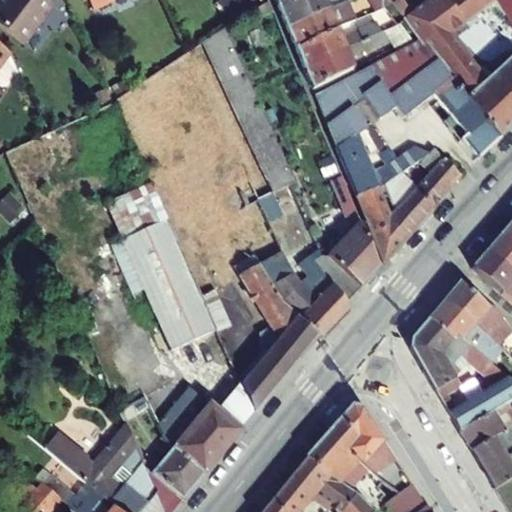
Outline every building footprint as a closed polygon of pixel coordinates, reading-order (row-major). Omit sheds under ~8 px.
[(3,0),(0,4),(0,28),(24,46),(54,6),(45,0),(3,0)] [(112,0),(87,0),(93,11),(113,1),(112,0)] [(254,8),(250,0),(249,0),(238,6),(243,14),(254,8)] [(297,0),(274,0),(278,9),(297,0)] [(353,0),(297,0),(278,9),(286,30),(348,3),(353,0)] [(366,0),(374,14),(383,9),(391,5),(387,0),(366,0)] [(511,58),(491,78),(484,70),(478,68),(475,71),(449,36),(424,3),(410,14),(399,0),(398,0),(391,5),(404,22),(419,42),(421,46),(425,43),(466,99),(466,100),(498,140),(511,127),(511,58)] [(428,0),(424,3),(449,36),(464,26),(444,0),(428,0)] [(503,17),(511,10),(511,0),(444,0),(464,26),(494,4),(503,17)] [(269,1),(250,14),(255,23),(273,13),(269,1)] [(336,30),(356,22),(348,3),(286,30),(295,50),(336,30)] [(379,22),(376,23),(381,33),(396,26),(383,9),(374,14),(379,22)] [(511,10),(503,17),(511,31),(511,10)] [(381,33),(376,23),(358,32),(358,33),(340,40),(336,30),(295,50),(303,71),(343,51),(381,33)] [(343,51),(303,71),(312,92),(352,71),(347,59),(389,42),(394,49),(410,40),(410,39),(399,24),(396,26),(381,33),(343,51)] [(202,44),(215,73),(254,156),(272,195),(289,187),(296,184),(223,30),(202,44)] [(459,143),(475,163),(498,140),(466,100),(466,99),(425,43),(421,46),(419,42),(313,96),(335,150),(356,136),(363,131),(363,132),(366,130),(351,110),(363,101),(378,121),(394,110),(401,120),(433,97),(449,119),(464,139),(459,143)] [(0,87),(6,87),(18,71),(9,54),(0,47),(0,87)] [(110,88),(115,97),(125,92),(120,83),(110,88)] [(464,139),(449,119),(443,123),(459,143),(464,139)] [(363,132),(385,167),(395,160),(388,149),(384,151),(369,129),(366,130),(363,132)] [(372,176),(356,136),(335,150),(355,198),(377,189),(372,176)] [(417,164),(428,155),(412,149),(395,160),(385,167),(385,168),(393,180),(401,174),(417,164)] [(389,217),(400,244),(460,177),(433,150),(428,155),(417,164),(429,175),(417,188),(401,174),(393,180),(384,185),(388,195),(395,212),(389,217)] [(272,195),(254,156),(241,162),(258,201),(272,195)] [(246,208),(258,201),(241,162),(232,167),(243,190),(248,188),(249,190),(239,196),(246,208)] [(384,185),(393,180),(385,168),(372,176),(377,189),(384,185)] [(335,240),(339,244),(326,258),(320,258),(313,262),(331,287),(345,306),(345,305),(379,269),(341,179),(330,184),(347,227),(335,240)] [(105,205),(121,241),(167,221),(151,185),(105,205)] [(381,198),(388,195),(384,185),(377,189),(381,198)] [(268,224),(299,210),(289,187),(272,195),(258,201),(268,224)] [(355,198),(383,264),(400,244),(389,217),(381,198),(377,189),(355,198)] [(388,195),(381,198),(389,217),(395,212),(388,195)] [(24,211),(15,201),(4,212),(14,221),(24,211)] [(240,386),(254,416),(317,339),(317,338),(281,304),(259,267),(282,255),(268,224),(258,201),(246,208),(191,236),(185,224),(171,230),(202,299),(214,293),(238,278),(268,329),(259,336),(261,352),(266,356),(240,386)] [(171,351),(216,331),(205,307),(202,299),(171,230),(167,221),(121,241),(144,291),(171,351)] [(511,221),(499,237),(511,248),(511,221)] [(511,248),(499,237),(485,253),(511,275),(511,248)] [(132,296),(144,291),(121,241),(110,246),(132,296)] [(259,267),(281,304),(317,338),(317,339),(321,342),(349,312),(345,305),(345,306),(331,287),(313,262),(320,258),(313,242),(282,255),(259,267)] [(471,271),(511,305),(511,275),(485,253),(471,271)] [(459,285),(445,301),(475,327),(486,336),(497,347),(511,332),(511,331),(501,320),(459,285)] [(218,302),(214,293),(202,299),(205,307),(218,302)] [(462,341),(475,327),(445,301),(429,321),(453,341),(456,337),(462,341)] [(216,331),(217,333),(230,328),(218,302),(205,307),(216,331)] [(440,401),(459,389),(453,380),(447,369),(460,356),(468,363),(495,386),(506,379),(490,365),(462,341),(456,337),(453,341),(429,321),(411,341),(410,350),(435,393),(440,401)] [(490,365),(501,351),(497,347),(486,336),(475,327),(462,341),(490,365)] [(453,380),(468,363),(460,356),(447,369),(453,380)] [(71,368),(82,384),(95,375),(84,360),(71,368)] [(121,377),(108,385),(120,411),(133,404),(137,401),(121,377)] [(506,405),(511,401),(511,384),(506,379),(495,386),(482,394),(474,380),(459,389),(440,401),(459,433),(506,405)] [(143,398),(156,426),(189,389),(175,380),(143,398)] [(172,451),(203,478),(254,416),(240,386),(239,384),(217,411),(189,389),(156,426),(162,437),(159,440),(167,447),(172,451)] [(120,411),(125,421),(137,411),(133,404),(120,411)] [(511,427),(511,412),(511,413),(506,405),(459,433),(471,452),(511,427)] [(373,476),(396,462),(361,410),(351,409),(338,423),(357,439),(344,453),(357,463),(373,476)] [(306,460),(339,484),(357,463),(344,453),(357,439),(338,423),(306,460)] [(117,511),(141,511),(157,494),(149,478),(146,471),(126,424),(93,464),(57,434),(43,449),(85,484),(92,491),(117,511)] [(494,491),(511,480),(511,427),(471,452),(494,491)] [(149,478),(172,451),(167,447),(146,471),(149,478)] [(173,511),(203,478),(172,451),(149,478),(157,494),(164,511),(173,511)] [(294,511),(298,508),(302,511),(317,511),(323,504),(334,511),(371,511),(361,500),(339,484),(306,460),(263,511),(294,511)] [(75,511),(92,491),(85,484),(74,497),(41,471),(35,479),(41,485),(59,500),(74,511),(75,511)] [(387,511),(428,511),(402,471),(383,483),(399,496),(384,507),(387,511)] [(10,505),(18,511),(36,491),(28,484),(10,505)] [(51,511),(53,510),(51,509),(59,500),(41,485),(36,491),(18,511),(51,511)] [(117,511),(92,491),(75,511),(117,511)]
